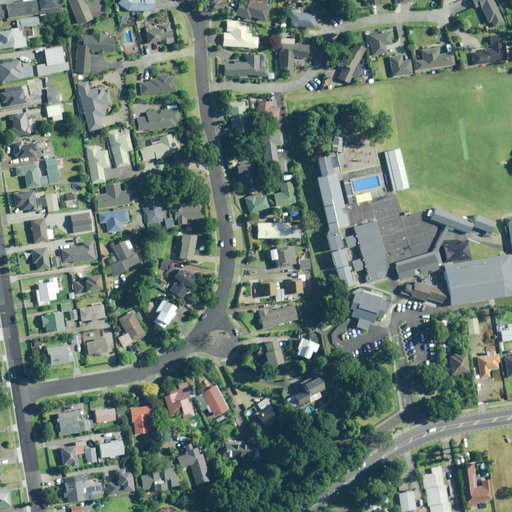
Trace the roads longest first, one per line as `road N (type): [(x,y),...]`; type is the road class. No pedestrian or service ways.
road 1 (residential): [(204,85),(288,86),(313,73),(331,36),(356,23),(445,13)]
road 2 (residential): [(204,85),(227,251),(211,314)]
road 3 (primary): [(511,416),(414,437),(305,511)]
road 4 (residential): [(193,339),(131,374),(19,393)]
road 5 (residential): [(0,267),(19,393)]
road 6 (residential): [(19,393),(38,511)]
